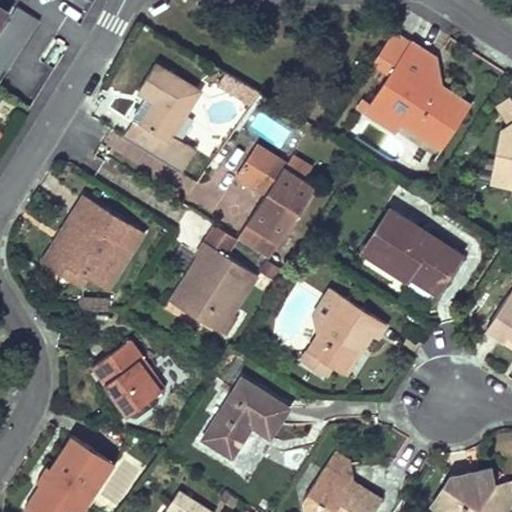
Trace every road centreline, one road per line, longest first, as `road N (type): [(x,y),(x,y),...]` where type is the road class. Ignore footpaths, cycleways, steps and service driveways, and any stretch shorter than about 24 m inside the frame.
road 1 (residential): [(124,0),(0,215)]
road 2 (residential): [(0,282),(40,357),(37,392),(0,463)]
